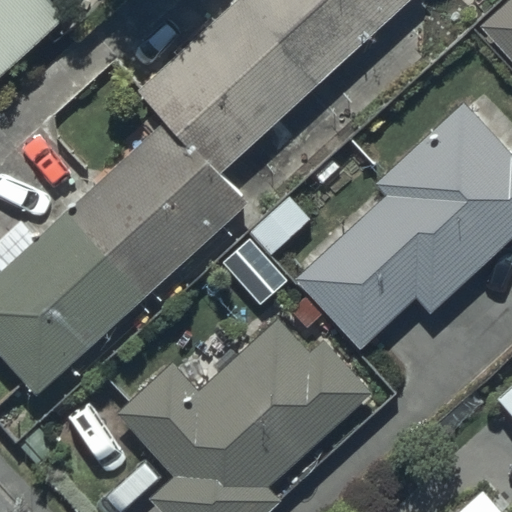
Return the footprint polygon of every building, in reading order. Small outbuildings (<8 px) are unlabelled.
[(0,0),(0,80),(63,23),(42,0),(0,0)] [(420,0),(240,0),(137,90),(169,127),(36,243),(21,225),(0,243),(0,271),(4,275),(0,278),(0,351),(39,396),(249,212),(219,177),(420,0)] [(511,0),(509,0),(478,29),(511,65),(511,0)] [(511,156),(462,103),(375,186),(385,197),(294,282),(309,298),(292,314),(306,329),(323,313),(359,352),(414,300),(430,317),(511,238),(511,156)] [(300,341),(279,317),(199,390),(174,362),(118,414),(175,477),(149,501),(159,511),(272,511),(283,502),(269,487),(374,392),(315,327),(300,341)] [(511,387),(497,400),(511,417),(511,387)] [(500,511),(484,494),(463,511),(500,511)]
